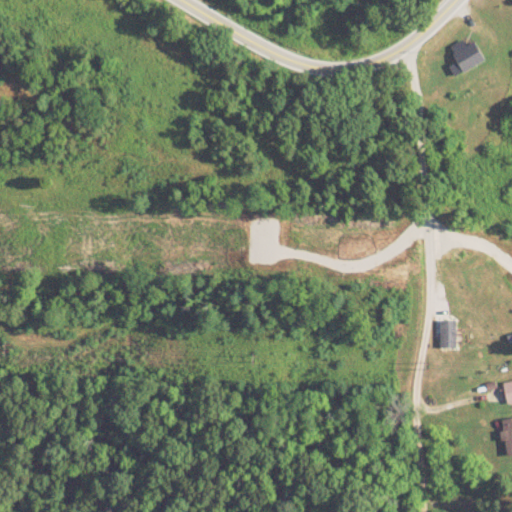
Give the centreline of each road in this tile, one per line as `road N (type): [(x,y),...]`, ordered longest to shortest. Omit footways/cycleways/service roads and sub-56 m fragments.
road 1 (residential): [(423,511),(417,368),(430,245),(427,147),(405,52)]
road 2 (secondary): [(181,0),(266,51),(342,67),(405,52),(460,0)]
